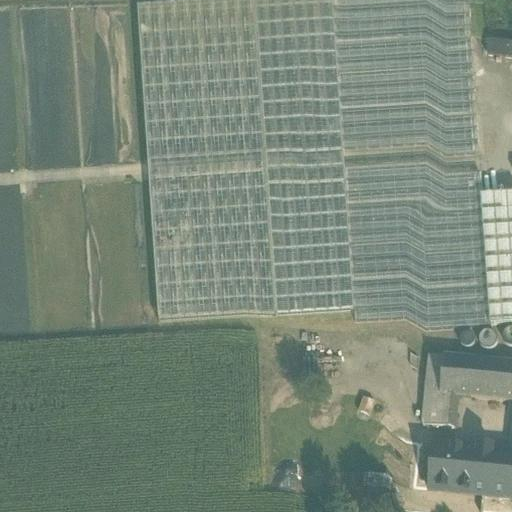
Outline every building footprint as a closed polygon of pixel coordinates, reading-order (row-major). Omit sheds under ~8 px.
[(468,4),(336,12),(346,166),(478,157),(468,4)] [(336,12),(141,25),(162,340),(357,327),(346,166),(336,12)] [(479,175),(348,184),(357,327),(358,337),(490,329),(481,199),(479,175)] [(511,196),(481,199),(490,328),(511,326),(511,196)] [(444,362),(426,361),(422,411),(440,413),(441,398),(444,362)] [(511,368),(444,362),(441,398),(457,400),(511,405),(511,404),(511,368)] [(441,398),(440,413),(422,411),(420,428),(454,431),(457,400),(441,398)] [(377,401),(376,415),(396,417),(397,402),(377,401)] [(394,443),(404,431),(390,421),(381,433),(394,443)] [(429,492),(433,447),(418,446),(414,491),(429,492)] [(493,453),(433,447),(429,492),(489,498),(493,453)] [(511,454),(493,453),(489,498),(511,499),(511,454)] [(369,484),(367,506),(395,508),(396,486),(369,484)]
